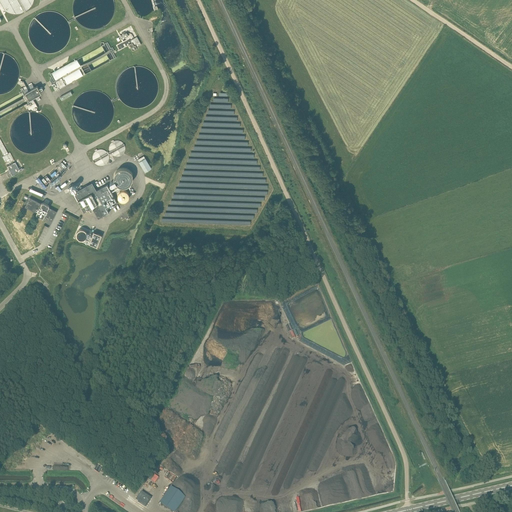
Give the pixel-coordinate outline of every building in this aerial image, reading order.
[(0,0),(5,9),(6,4),(13,3),(13,1),(16,2),(16,3),(20,4),(21,5),(23,6),(26,4),(31,3),(32,0),(0,0)] [(130,39),(117,46),(119,50),(129,44),(133,51),(138,47),(138,46),(141,45),(137,37),(130,40),(130,39)] [(77,59),(50,74),(52,76),(50,77),(51,78),(50,78),(50,81),(53,85),(56,87),(58,86),(59,88),(85,74),(77,59)] [(24,95),(23,96),(25,100),(27,100),(28,103),(26,104),(27,105),(29,104),(30,106),(32,105),(35,103),(38,107),(36,112),(38,113),(39,111),(37,110),(38,107),(33,98),(35,97),(37,102),(41,100),(38,95),(41,93),(40,91),(42,90),(42,89),(43,89),(43,88),(42,88),(42,87),(41,87),(39,88),(37,86),(34,87),(32,83),(27,85),(30,90),(28,91),(26,86),(20,88),(21,90),(19,91),(20,93),(22,92),(24,95)] [(72,95),(70,91),(60,97),(62,100),(72,95)] [(0,148),(4,155),(2,157),(8,166),(15,162),(10,152),(8,153),(0,138),(0,148)] [(97,166),(126,149),(122,141),(113,146),(114,147),(105,152),(103,149),(92,156),(97,166)] [(138,159),(145,172),(152,168),(145,158),(144,156),(138,159)] [(9,177),(23,169),(22,168),(19,169),(15,162),(8,166),(10,170),(6,172),(9,177)] [(117,167),(113,184),(129,188),(133,170),(117,167)] [(107,184),(97,190),(92,182),(87,185),(74,193),(84,211),(89,208),(90,211),(94,209),(98,218),(103,216),(109,213),(107,209),(117,203),(107,184)] [(121,189),(118,199),(126,202),(130,193),(121,189)] [(42,204),(36,201),(30,198),(25,207),(31,211),(37,213),(36,215),(43,218),(44,217),(52,221),(57,211),(49,207),(49,205),(44,202),(42,203),(42,204)] [(76,237),(90,242),(90,239),(92,231),(79,227),(76,237)] [(94,232),(89,244),(97,247),(102,235),(94,232)] [(171,486),(160,503),(174,511),(175,511),(186,495),(171,486)] [(142,502),(141,504),(146,507),(151,499),(142,492),(138,499),(142,502)]
